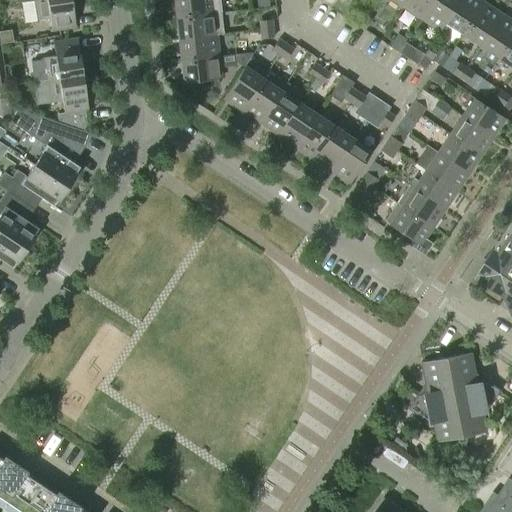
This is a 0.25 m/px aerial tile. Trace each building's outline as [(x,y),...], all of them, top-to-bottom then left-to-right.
[(33,0),(34,1),(22,3),(25,22),(36,20),(49,18),(51,31),(75,27),(70,0),(33,0)] [(219,0),(174,0),(177,18),(221,13),(219,0)] [(407,0),(404,6),(422,18),(433,0),(407,0)] [(433,0),(422,18),(440,31),(446,22),(445,22),(460,0),(459,0),(433,0)] [(459,0),(460,0),(445,22),(446,22),(463,33),(483,3),(478,0),(459,0)] [(483,3),(463,33),(481,45),(501,15),(483,3)] [(221,13),(177,18),(179,39),(215,35),(223,34),(221,13)] [(364,14),(357,25),(365,30),(372,19),(364,14)] [(511,22),(501,15),(481,45),(499,57),(511,38),(511,22)] [(271,20),(259,21),(260,30),(272,28),(271,20)] [(272,28),(260,30),(261,39),(273,37),(272,28)] [(0,33),(0,44),(11,44),(10,32),(0,33)] [(215,35),(179,39),(182,61),(218,56),(215,35)] [(511,38),(499,57),(511,65),(511,38)] [(54,56),(42,58),(42,59),(32,60),(35,82),(82,75),(76,39),(52,43),(54,56)] [(279,39),(271,50),(279,55),(286,44),(279,39)] [(286,44),(279,55),(286,60),(293,49),(286,44)] [(431,44),(424,54),(431,59),(439,49),(431,44)] [(235,63),(244,67),(251,56),(252,53),(234,55),(235,63)] [(417,65),(416,66),(424,71),(424,70),(431,59),(424,54),(417,65)] [(218,56),(182,61),(184,83),(188,82),(189,87),(194,86),(194,87),(203,86),(203,85),(216,83),(216,79),(220,78),(218,56)] [(459,62),(452,73),(459,78),(466,67),(459,62)] [(314,63),(307,74),(315,79),(322,68),(314,63)] [(244,67),(224,97),(242,110),(262,80),(267,73),(257,66),(252,73),(244,67)] [(466,67),(459,78),(467,83),(474,72),(466,67)] [(322,68),(315,79),(322,84),(329,73),(322,68)] [(435,71),(430,78),(440,86),(445,78),(435,71)] [(87,110),(82,75),(35,82),(38,103),(48,102),(48,103),(61,101),(63,113),(56,114),(57,123),(77,130),(79,131),(82,125),(80,111),(87,110)] [(342,75),(328,95),(340,103),(343,98),(350,87),(354,83),(342,75)] [(0,116),(3,119),(12,118),(9,98),(3,99),(0,79),(0,116)] [(262,80),(242,110),(260,122),(280,92),(262,80)] [(278,134),(298,104),(304,95),(286,83),(280,92),(260,122),(278,134)] [(495,86),(488,97),(495,102),(502,91),(495,86)] [(350,87),(343,98),(351,103),(358,92),(350,87)] [(502,91),(495,102),(503,107),(510,96),(502,91)] [(358,92),(351,103),(358,108),(365,97),(358,92)] [(467,109),(462,116),(492,136),(504,118),(470,95),(462,106),(467,109)] [(511,105),(511,97),(510,96),(503,107),(508,111),(511,105)] [(415,100),(410,107),(421,115),(426,107),(415,100)] [(450,110),(438,102),(432,111),(443,119),(450,110)] [(298,104),(278,134),(296,146),(316,116),(298,104)] [(410,107),(405,115),(416,122),(421,115),(410,107)] [(387,112),(380,123),(387,128),(394,117),(387,112)] [(316,116),(296,146),(314,158),(334,128),(316,116)] [(462,116),(450,134),(480,154),(492,136),(462,116)] [(40,117),(28,135),(44,145),(32,164),(65,186),(78,167),(71,163),(80,149),(69,142),(77,130),(57,123),(40,117)] [(334,128),(314,158),(332,170),(352,140),(334,128)] [(450,134),(438,152),(468,172),(480,154),(450,134)] [(391,136),(386,143),(397,151),(402,143),(391,136)] [(352,140),(332,170),(350,182),(371,152),(352,140)] [(386,143),(381,151),(392,158),(397,151),(386,143)] [(438,152),(426,170),(456,190),(468,172),(438,152)] [(0,176),(0,187),(5,190),(9,193),(16,182),(52,205),(65,186),(32,164),(24,176),(16,170),(11,177),(3,172),(0,176)] [(412,180),(409,185),(444,208),(456,190),(426,170),(419,181),(416,179),(412,180)] [(367,172),(362,179),(373,187),(378,179),(367,172)] [(362,179),(346,203),(357,210),(373,187),(362,179)] [(409,185),(397,203),(432,226),(444,208),(409,185)] [(5,190),(0,197),(0,231),(24,247),(37,228),(16,214),(24,203),(9,193),(5,190)] [(397,203),(384,221),(404,234),(400,239),(424,255),(432,243),(424,238),(432,226),(397,203)] [(511,223),(477,275),(481,278),(479,281),(511,303),(511,307),(511,308),(511,223)] [(0,259),(11,267),(24,247),(0,231),(0,259)] [(425,384),(409,408),(433,424),(436,441),(485,432),(482,414),(498,390),(474,375),(470,353),(421,362),(425,384)] [(366,426),(356,440),(368,448),(377,434),(366,426)] [(0,457),(0,486),(15,464),(4,456),(2,459),(0,457)] [(15,464),(0,486),(0,498),(19,511),(21,511),(40,485),(25,475),(27,472),(15,464)] [(478,511),(511,511),(511,481),(508,479),(497,495),(492,492),(482,507),(478,511)] [(40,485),(21,511),(60,511),(69,499),(57,492),(55,495),(40,485)] [(403,511),(394,506),(383,498),(373,511),(403,511)] [(81,511),(78,510),(80,507),(69,499),(60,511),(81,511)]
